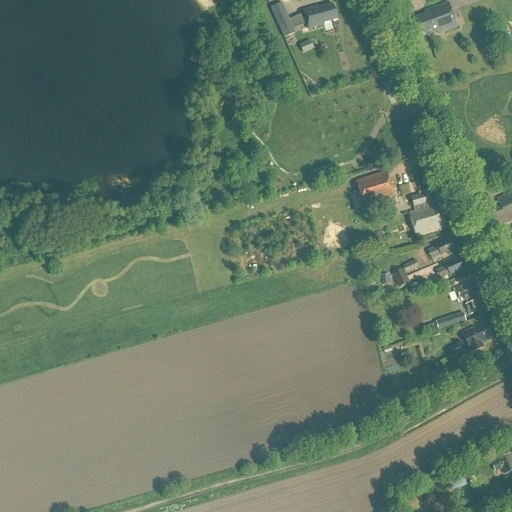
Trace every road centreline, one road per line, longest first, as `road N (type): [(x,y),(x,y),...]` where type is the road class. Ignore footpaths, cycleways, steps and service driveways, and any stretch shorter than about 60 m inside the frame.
road 1 (track): [(511,361),(390,434),(134,511)]
road 2 (tertiary): [(511,305),(374,0)]
